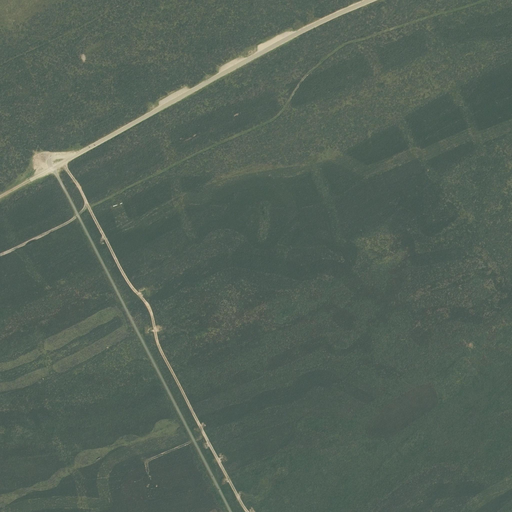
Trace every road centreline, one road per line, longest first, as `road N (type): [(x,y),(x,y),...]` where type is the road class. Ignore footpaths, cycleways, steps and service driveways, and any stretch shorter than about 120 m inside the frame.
road 1 (unknown): [(0,255),(274,118),(309,70),(348,42),(486,0)]
road 2 (track): [(246,511),(152,335),(149,307),(59,164)]
road 3 (unclassified): [(370,0),(78,153)]
